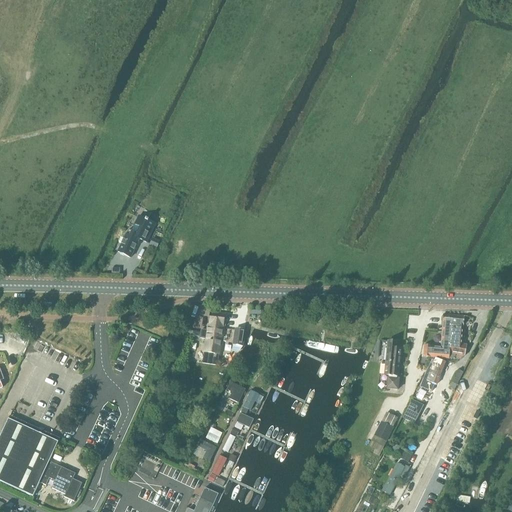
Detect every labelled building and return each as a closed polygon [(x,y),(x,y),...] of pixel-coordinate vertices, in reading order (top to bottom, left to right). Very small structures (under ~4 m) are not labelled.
[(145,219),(138,216),(129,236),(126,235),(118,252),(130,258),(139,239),(146,242),(155,223),(148,220),(145,218),(145,219)] [(160,241),(153,238),(150,244),(156,247),(157,248),(160,241)] [(220,354),(225,315),(209,312),(207,331),(201,331),(200,341),(203,342),(203,339),(206,339),(204,352),(220,354)] [(464,341),(465,329),(464,329),(465,316),(444,315),(443,322),(441,347),(432,346),(424,345),(424,357),(453,359),(456,356),(456,354),(465,356),(467,345),(462,344),(463,341),(464,341)] [(243,346),(245,330),(235,329),(233,345),(243,346)] [(400,363),(402,349),(397,348),(398,342),(388,341),(386,361),(400,363)] [(425,373),(420,387),(432,392),(435,384),(436,385),(445,363),(436,359),(435,361),(431,360),(425,373)] [(399,377),(400,363),(386,361),(385,375),(390,375),(389,378),(388,389),(398,390),(399,379),(399,377)] [(455,389),(464,372),(459,369),(450,387),(455,389)] [(230,384),(227,391),(233,394),(230,400),(238,404),(245,390),(231,383),(230,384)] [(251,391),(244,407),(249,409),(251,411),(259,395),(251,391)] [(412,410),(407,420),(414,424),(423,406),(416,402),(415,404),(411,401),(408,407),(412,410)] [(241,414),(237,422),(250,428),(254,420),(241,414)] [(61,468),(55,465),(55,464),(49,462),(55,448),(58,441),(7,419),(0,435),(0,482),(33,496),(39,482),(45,485),(48,478),(55,480),(51,488),(65,494),(64,497),(74,501),(82,483),(73,479),(75,473),(61,467),(61,468)] [(381,422),(374,436),(387,443),(394,428),(381,422)] [(217,445),(223,434),(211,429),(206,439),(217,445)] [(239,432),(233,429),(231,434),(237,437),(239,432)] [(227,452),(235,437),(229,434),(222,450),(227,452)] [(209,462),(216,447),(200,439),(196,446),(197,447),(193,454),(202,459),(202,458),(209,462)] [(408,463),(412,456),(404,451),(400,459),(408,463)] [(234,463),(237,457),(231,454),(228,460),(234,463)] [(218,476),(226,459),(219,455),(210,473),(218,476)] [(406,476),(409,470),(397,463),(383,491),(390,495),(402,474),(406,476)] [(192,472),(195,467),(189,464),(188,466),(186,465),(185,468),(192,472)] [(221,487),(224,481),(210,474),(207,480),(221,487)] [(188,509),(187,511),(209,511),(210,511),(212,511),(214,507),(212,507),(213,504),(218,494),(218,493),(207,487),(206,489),(204,488),(200,498),(194,511),(188,509)]
